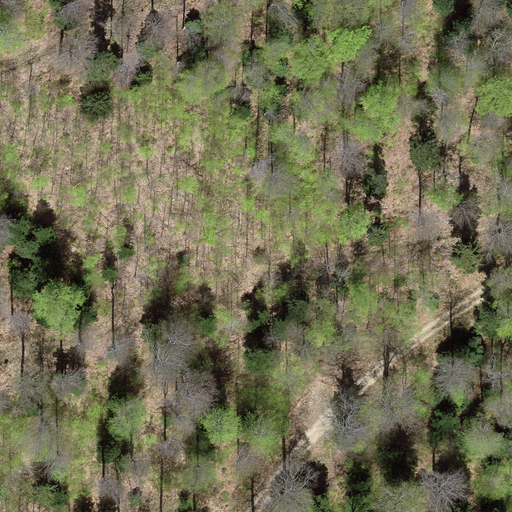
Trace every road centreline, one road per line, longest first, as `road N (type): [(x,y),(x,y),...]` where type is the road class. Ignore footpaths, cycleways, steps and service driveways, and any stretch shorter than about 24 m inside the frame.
road 1 (track): [(0,365),(382,243),(511,218)]
road 2 (track): [(253,511),(348,398),(511,265)]
road 3 (track): [(0,61),(149,0)]
